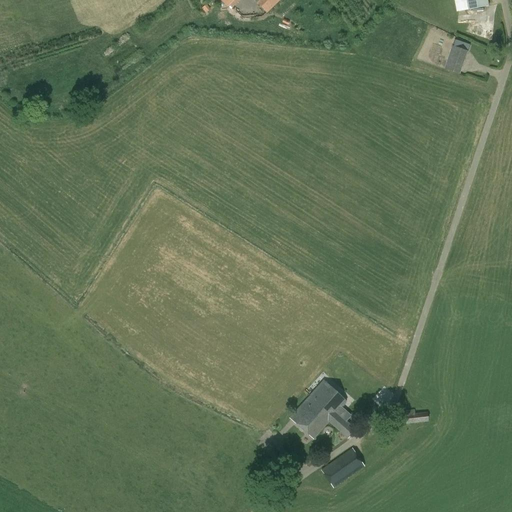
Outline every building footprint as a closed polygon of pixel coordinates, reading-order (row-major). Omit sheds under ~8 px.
[(253,0),(266,14),(280,0),(253,0)] [(489,6),(487,0),(454,0),(457,12),(489,6)] [(460,74),(468,51),(452,46),(445,69),(460,74)] [(323,381),(305,401),(290,419),(313,439),(328,422),(347,439),(355,430),(336,412),(345,401),(323,381)] [(414,414),(405,415),(404,415),(405,425),(428,422),(427,412),(414,414)] [(333,489),(364,467),(352,448),(320,470),(333,489)]
